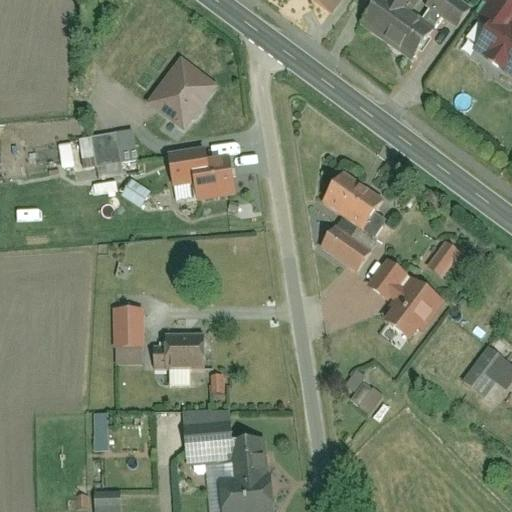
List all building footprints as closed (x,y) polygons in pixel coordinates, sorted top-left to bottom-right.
[(313,0),(333,15),(343,0),(313,0)] [(383,0),(364,26),(412,62),(435,31),(410,12),(418,0),(383,0)] [(475,9),(462,0),(433,0),(429,5),(461,28),(475,9)] [(492,30),(478,49),(511,74),(511,0),(490,0),(477,19),(492,30)] [(186,58),(152,100),(187,129),(222,87),(186,58)] [(92,142),(97,172),(137,164),(131,134),(92,142)] [(207,151),(170,156),(174,187),(197,184),(199,201),(237,195),(232,160),(208,164),(207,151)] [(342,179),(323,207),(365,235),(384,207),(342,179)] [(339,230),(321,254),(357,280),(375,256),(339,230)] [(446,246),(427,272),(449,288),(468,262),(446,246)] [(390,268),(371,293),(388,306),(407,282),(390,268)] [(415,288),(386,327),(414,348),(443,310),(415,288)] [(106,358),(136,357),(135,302),(105,302),(106,358)] [(168,341),(169,374),(170,374),(171,392),(193,392),(193,373),(209,373),(208,341),(168,341)] [(490,352),(463,386),(483,401),(510,367),(490,352)] [(355,377),(341,397),(356,408),(371,387),(355,377)] [(212,381),(212,400),(228,400),(228,381),(212,381)] [(186,422),(189,472),(208,471),(210,511),(275,511),(274,485),(252,487),(250,447),(231,448),(229,419),(186,422)] [(98,442),(99,459),(114,459),(113,441),(98,442)] [(96,499),(96,511),(122,511),(121,497),(96,499)]
